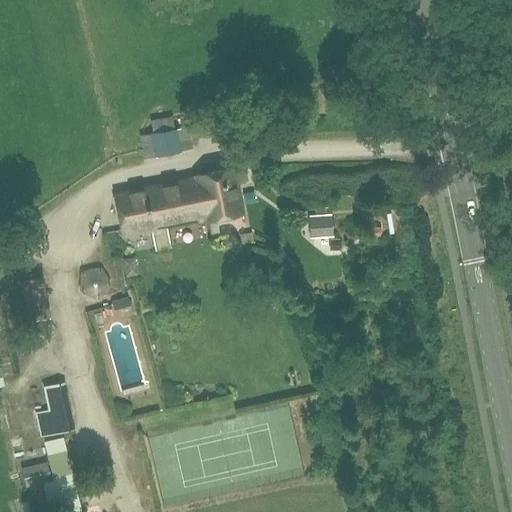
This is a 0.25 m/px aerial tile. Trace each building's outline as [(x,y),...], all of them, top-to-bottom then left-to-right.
[(149,119),(152,134),(140,136),(145,159),(192,151),(188,127),(174,130),(172,115),(149,119)] [(221,237),(216,219),(242,214),(236,182),(246,181),(243,167),(197,176),(197,178),(116,194),(124,235),(155,230),(155,229),(200,221),(204,220),(204,221),(207,220),(212,240),(221,237)] [(350,233),(351,208),(329,207),(329,233),(350,233)] [(101,266),(80,271),(78,292),(97,300),(111,284),(101,266)] [(30,321),(51,317),(42,277),(21,282),(30,321)] [(36,413),(41,437),(74,429),(66,382),(44,387),(48,410),(36,413)] [(81,511),(63,436),(44,441),(53,479),(51,480),(46,461),(21,467),(26,487),(42,483),(49,511),(81,511)]
